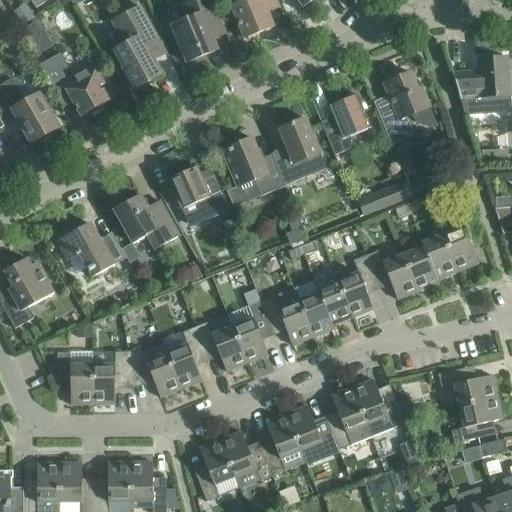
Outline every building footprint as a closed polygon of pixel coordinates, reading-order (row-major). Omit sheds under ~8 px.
[(29,0),(35,9),(44,3),(41,0),(29,0)] [(88,0),(70,0),(75,9),(89,1),(88,0)] [(187,19),(171,26),(186,63),(217,50),(212,39),(225,34),(210,0),(195,0),(181,6),(187,19)] [(238,26),(235,27),(240,40),(244,39),(245,42),(259,37),(257,34),(273,27),(267,12),(279,7),(275,0),(245,0),(230,6),(238,26)] [(296,0),(302,8),(313,0),(324,0),(325,1),(326,0),(296,0)] [(126,44),(113,51),(134,90),(161,75),(153,60),(165,54),(140,7),(112,22),(121,38),(122,37),(126,44)] [(15,15),(0,24),(0,30),(4,36),(21,25),(15,15)] [(19,32),(33,57),(52,45),(39,21),(19,32)] [(73,75),(60,54),(38,66),(58,100),(68,94),(80,116),(86,113),(88,113),(90,113),(92,113),(94,112),(96,111),(98,110),(99,109),(101,107),(102,105),(102,103),(108,100),(100,87),(104,84),(92,64),(73,75)] [(493,97),(510,96),(507,58),(477,60),(478,72),(452,74),(465,115),(494,113),(493,97)] [(396,115),(381,121),(391,145),(414,136),(406,117),(412,115),(413,117),(415,120),(418,122),(420,124),(423,125),(426,126),(429,126),(433,126),(436,125),(436,126),(437,126),(422,88),(418,90),(410,73),(383,84),(396,115)] [(0,119),(12,112),(30,144),(37,140),(42,143),(52,137),(51,132),(55,130),(48,117),(51,115),(39,93),(24,102),(11,79),(0,85),(0,119)] [(320,123),(334,156),(354,148),(350,137),(371,128),(357,95),(329,107),(333,117),(320,123)] [(287,151),(272,157),(285,187),(312,175),(326,169),(319,154),(305,119),(278,130),(285,145),(287,151)] [(285,187),(272,157),(272,155),(260,159),(252,139),(221,151),(236,188),(253,181),(260,197),(285,187)] [(407,159),(398,162),(404,177),(413,173),(407,159)] [(196,168),(169,180),(182,210),(189,225),(190,224),(189,222),(201,216),(202,219),(229,207),(216,178),(215,175),(202,180),(199,174),(196,168)] [(462,173),(451,176),(454,187),(465,183),(462,173)] [(401,184),(382,191),(389,206),(407,199),(402,185),(401,184)] [(140,195),(113,210),(132,244),(147,236),(155,250),(179,236),(159,201),(147,208),(140,195)] [(419,200),(407,205),(410,213),(422,208),(419,200)] [(397,218),(410,213),(407,205),(394,210),(397,218)] [(511,206),(494,208),(502,235),(511,233),(511,206)] [(463,227),(443,235),(457,272),(478,264),(468,239),(481,233),(473,209),(458,215),(463,227)] [(92,277),(124,259),(110,234),(99,240),(89,224),(57,242),(68,261),(79,254),(92,277)] [(307,239),(303,230),(286,236),(290,246),(307,239)] [(443,235),(422,243),(438,284),(439,284),(437,280),(457,272),(443,235)] [(300,247),(303,255),(316,250),(312,242),(300,247)] [(417,292),(438,284),(422,243),(421,243),(423,247),(403,255),(417,292)] [(291,260),(303,255),(300,247),(288,252),(291,260)] [(255,260),(250,248),(238,253),(243,265),(255,260)] [(378,251),(365,256),(370,268),(382,263),(378,251)] [(397,300),(417,292),(403,255),(382,263),(397,300)] [(365,256),(353,261),(358,273),(370,268),(365,256)] [(12,288),(0,294),(0,303),(14,329),(34,319),(28,308),(53,294),(36,263),(31,266),(27,259),(4,272),(12,288)] [(267,269),(269,288),(289,286),(286,266),(267,269)] [(358,273),(337,281),(352,318),(373,310),(367,295),(379,290),(370,268),(358,273)] [(333,330),(317,289),(313,281),(293,289),(297,301),(312,338),(333,330)] [(337,281),(317,289),(333,330),(334,330),(332,326),(352,318),(337,281)] [(252,319),(232,327),(247,364),(268,356),(261,340),(274,336),(260,302),(256,290),(243,295),(252,319)] [(292,346),(312,338),(297,301),(277,309),(273,297),(260,302),(274,336),(286,331),(292,346)] [(247,364),(232,327),(211,335),(207,323),(194,328),(208,362),(220,357),(226,372),(247,364)] [(77,331),(77,338),(91,338),(91,325),(77,331)] [(196,366),(208,362),(194,328),(182,333),(187,345),(166,353),(181,390),(202,382),(196,366)] [(181,390),(166,353),(164,347),(143,355),(140,348),(128,352),(130,365),(135,388),(154,383),(160,398),(181,390)] [(128,352),(114,353),(114,365),(115,365),(130,365),(128,352)] [(70,406),(93,405),(92,366),(70,366),(70,353),(57,353),(57,378),(70,378),(70,406)] [(114,353),(92,353),(92,366),(93,405),(115,405),(115,389),(115,365),(114,365),(114,353)] [(248,368),(252,378),(257,376),(253,366),(248,368)] [(458,407),(497,398),(492,376),(465,382),(462,369),(437,375),(441,388),(453,385),(458,407)] [(404,424),(391,391),(379,396),(373,380),(352,388),(371,437),(404,424)] [(371,437),(352,388),(331,397),(337,412),(325,417),(338,450),(371,437)] [(497,398),(458,407),(463,428),(451,431),(454,444),(489,436),(486,423),(502,420),(497,398)] [(307,406),(286,415),(305,464),(306,465),(339,452),(338,450),(325,417),(313,422),(307,406)] [(271,438),(259,443),(272,477),(305,464),(286,415),(265,423),(271,438)] [(220,441),(235,478),(255,470),(260,481),(272,477),(259,443),(247,448),(241,432),(220,441)] [(503,440),(479,446),(482,458),(506,452),(503,440)] [(235,478),(220,441),(199,449),(209,474),(197,479),(206,503),(219,498),(214,486),(235,478)] [(60,504),(81,503),(81,463),(59,464),(59,504),(60,504)] [(130,463),(107,463),(108,503),(108,511),(129,511),(130,503),(130,463)] [(152,463),(130,463),(130,503),(152,503),(152,511),(165,511),(166,490),(153,490),(152,463)] [(37,480),(23,480),(23,511),(59,511),(59,504),(59,464),(36,464),(37,480)] [(0,511),(23,511),(23,489),(12,489),(12,472),(0,472),(0,511)] [(506,494),(495,498),(499,511),(511,511),(511,478),(502,482),(506,494)] [(457,497),(459,504),(461,511),(499,511),(495,498),(483,502),(479,489),(457,497)] [(94,511),(95,503),(81,503),(81,511),(94,511)] [(108,511),(108,503),(95,503),(94,511),(108,511)]
